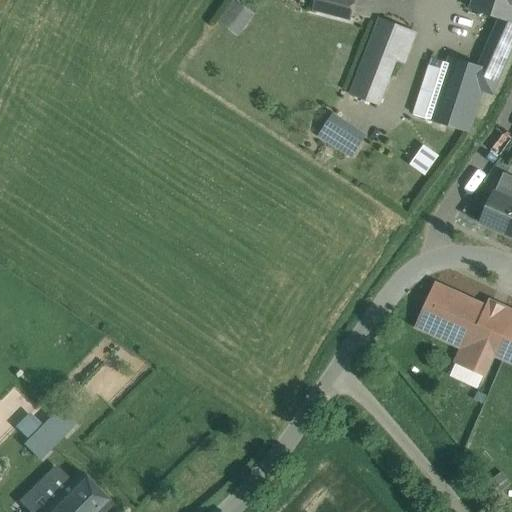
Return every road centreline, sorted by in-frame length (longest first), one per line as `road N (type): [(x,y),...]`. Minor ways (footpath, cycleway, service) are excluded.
road 1 (residential): [(460,511),(334,371)]
road 2 (tertiary): [(334,371),(281,452),(226,511)]
road 3 (tertiary): [(432,234),(334,371)]
road 4 (unclassified): [(511,110),(432,234)]
